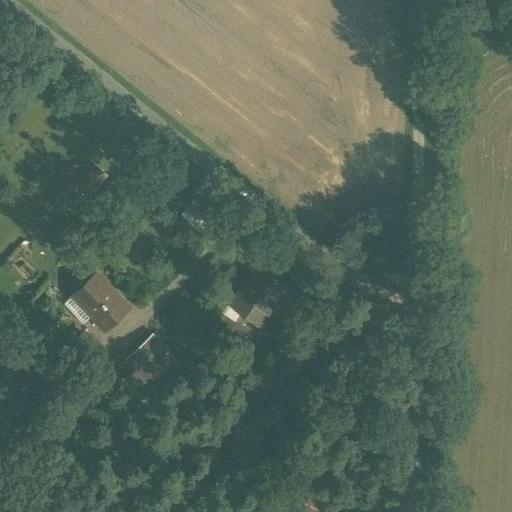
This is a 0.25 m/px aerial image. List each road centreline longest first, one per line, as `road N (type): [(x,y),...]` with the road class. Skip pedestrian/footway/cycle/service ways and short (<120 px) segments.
road 1 (unclassified): [(419,511),(421,364),(416,338),(397,311),(6,0)]
road 2 (track): [(416,338),(423,0)]
